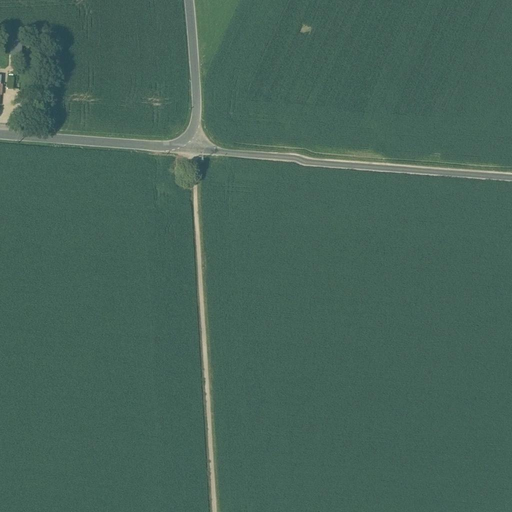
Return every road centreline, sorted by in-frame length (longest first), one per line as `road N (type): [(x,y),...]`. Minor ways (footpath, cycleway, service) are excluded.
road 1 (track): [(193,143),(212,511)]
road 2 (residential): [(511,173),(193,143)]
road 3 (unclassified): [(193,143),(0,130)]
road 4 (unclassified): [(186,0),(193,143)]
